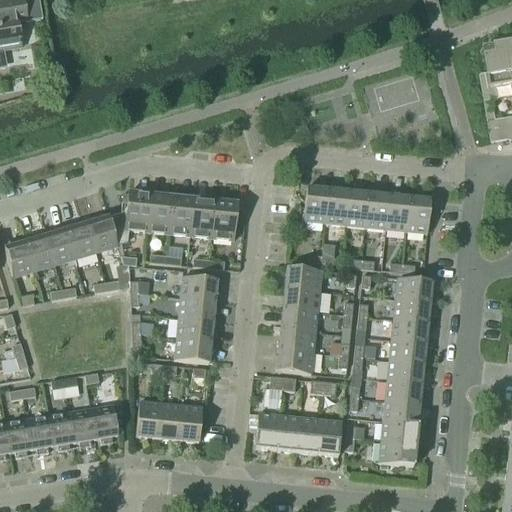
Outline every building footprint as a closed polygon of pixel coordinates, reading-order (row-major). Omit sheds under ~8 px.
[(0,72),(5,71),(2,53),(19,50),(15,27),(25,25),(41,22),(36,0),(17,0),(0,3),(0,72)] [(494,90),(511,87),(511,85),(506,48),(484,52),(488,77),(478,78),(490,146),(506,143),(502,121),(494,122),(491,103),(496,102),(494,90)] [(322,228),(326,193),(305,191),(301,226),(322,228)] [(343,230),(346,195),(326,193),(322,228),(343,230)] [(363,232),(367,197),(346,195),(343,230),(363,232)] [(145,237),(149,200),(126,197),(126,199),(121,199),(119,218),(106,222),(115,252),(115,250),(126,247),(127,236),(145,237)] [(383,234),(387,199),(367,197),(363,232),(383,234)] [(404,236),(407,201),(387,199),(383,234),(404,236)] [(166,239),(169,202),(149,200),(145,237),(166,239)] [(425,238),(428,203),(407,201),(404,236),(425,238)] [(188,241),(191,204),(169,202),(166,239),(188,241)] [(209,243),(213,206),(191,204),(188,241),(209,243)] [(231,245),(235,208),(213,206),(209,243),(231,245)] [(91,227),(85,228),(94,258),(115,252),(106,222),(101,223),(100,218),(89,222),(91,227)] [(70,233),(65,235),(74,264),(94,258),(85,228),(81,230),(79,225),(68,228),(70,233)] [(49,239),(43,240),(53,271),(74,264),(65,235),(60,236),(58,231),(48,234),(49,239)] [(28,246),(23,247),(32,277),(53,271),(43,240),(39,241),(38,237),(27,240),(28,246)] [(23,247),(19,249),(17,244),(6,247),(7,252),(2,253),(11,283),(32,277),(23,247)] [(318,269),(319,261),(307,259),(306,268),(318,269)] [(163,269),(164,261),(149,260),(148,268),(163,269)] [(179,271),(180,262),(164,261),(163,269),(179,271)] [(331,271),(332,262),(319,261),(318,269),(331,271)] [(134,272),(135,263),(119,262),(122,270),(134,272)] [(206,273),(207,265),(192,263),(191,272),(206,273)] [(359,274),(360,265),(348,263),(346,272),(359,274)] [(222,275),(223,266),(207,265),(206,273),(222,275)] [(372,275),(373,266),(360,265),(359,274),(372,275)] [(400,277),(400,269),(388,268),(387,276),(400,277)] [(412,279),(413,270),(400,269),(400,277),(412,279)] [(283,293),(316,296),(318,275),(285,271),(283,293)] [(353,292),(354,279),(346,278),(344,291),(353,292)] [(368,293),(369,280),(361,280),(359,292),(368,293)] [(212,306),(214,284),(180,281),(178,302),(212,306)] [(427,307),(429,286),(395,283),(393,304),(427,307)] [(106,296),(118,294),(117,285),(104,287),(106,296)] [(136,285),(128,286),(128,293),(128,298),(137,298),(136,285)] [(93,298),(106,296),(104,287),(91,289),(93,298)] [(62,303),(75,301),(73,292),(61,294),(62,303)] [(314,316),(316,296),(283,293),(281,313),(314,316)] [(50,305),(62,303),(61,294),(48,296),(50,305)] [(137,298),(128,298),(129,311),(138,310),(137,298)] [(19,310),(32,308),(31,299),(18,301),(19,310)] [(211,326),(212,306),(178,302),(176,323),(211,326)] [(425,327),(427,307),(393,304),(391,324),(425,327)] [(350,320),(351,308),(343,307),(342,319),(350,320)] [(365,322),(366,309),(358,309),(356,321),(365,322)] [(312,337),(314,316),(281,313),(279,334),(312,337)] [(5,334),(14,331),(10,318),(1,321),(5,334)] [(349,333),(350,320),(342,319),(340,332),(349,333)] [(364,335),(365,322),(356,321),(355,334),(364,335)] [(209,346),(211,326),(176,323),(174,343),(209,346)] [(423,348),(425,327),(391,324),(389,344),(423,348)] [(130,339),(139,339),(139,327),(130,327),(130,339)] [(310,357),(312,337),(279,334),(277,354),(310,357)] [(131,352),(140,351),(139,339),(130,339),(131,352)] [(207,367),(209,346),(174,343),(172,364),(207,367)] [(421,368),(423,348),(389,344),(387,365),(421,368)] [(14,363),(23,360),(19,347),(10,350),(14,363)] [(346,361),(347,349),(339,348),(337,360),(346,361)] [(361,362),(362,350),(353,349),(352,361),(361,362)] [(308,379),(310,357),(277,354),(274,375),(308,379)] [(18,375),(26,372),(23,360),(14,363),(18,375)] [(345,374),(346,361),(337,360),(336,373),(345,374)] [(360,375),(361,362),(352,361),(351,374),(360,375)] [(419,389),(421,368),(387,365),(385,385),(419,389)] [(162,378),(163,369),(150,368),(149,377),(162,378)] [(174,379),(175,371),(163,369),(162,378),(174,379)] [(203,382),(204,374),(191,372),(190,381),(203,382)] [(84,389),(97,387),(96,378),(83,380),(84,389)] [(63,392),(76,390),(74,381),(62,383),(63,392)] [(279,395),(281,382),(269,381),(268,393),(279,395)] [(293,396),(294,383),(281,382),(279,395),(293,396)] [(51,394),(63,392),(62,383),(49,385),(51,394)] [(320,399),(321,386),(309,385),(308,398),(320,399)] [(417,409),(419,389),(385,385),(383,405),(417,409)] [(333,400),(333,398),(334,388),(321,386),(320,399),(333,400)] [(357,403),(358,391),(349,390),(348,402),(357,403)] [(21,403),(34,401),(33,392),(20,394),(21,403)] [(9,405),(21,403),(20,394),(7,396),(9,405)] [(355,416),(357,403),(348,402),(346,415),(355,416)] [(415,429),(417,409),(383,405),(381,426),(415,429)] [(155,443),(158,408),(137,406),(134,441),(155,443)] [(175,445),(178,410),(158,408),(155,443),(175,445)] [(196,447),(199,413),(178,410),(175,445),(196,447)] [(121,412),(110,414),(110,412),(88,415),(93,445),(98,444),(99,450),(110,448),(109,442),(121,440),(121,412)] [(88,445),(93,445),(88,415),(67,419),(72,449),(77,448),(78,453),(89,451),(88,445)] [(67,449),(72,449),(67,419),(46,422),(51,452),(55,451),(56,457),(68,455),(67,449)] [(273,455),(277,421),(256,419),(252,453),(273,455)] [(294,457),(297,423),(277,421),(273,455),(294,457)] [(46,452),(51,452),(46,422),(25,426),(30,455),(34,455),(35,460),(47,458),(46,452)] [(314,459),(317,425),(297,423),(294,457),(314,459)] [(335,461),(338,427),(317,425),(314,459),(335,461)] [(25,456),(30,455),(25,426),(4,429),(9,458),(13,458),(14,464),(25,462),(25,456)] [(413,450),(415,429),(381,426),(379,446),(413,450)] [(3,459),(9,458),(4,429),(0,429),(0,465),(4,465),(3,459)] [(352,444),(354,431),(345,430),(343,443),(352,444)] [(351,456),(352,444),(343,443),(342,455),(351,456)] [(411,471),(413,450),(379,446),(376,467),(411,471)]
